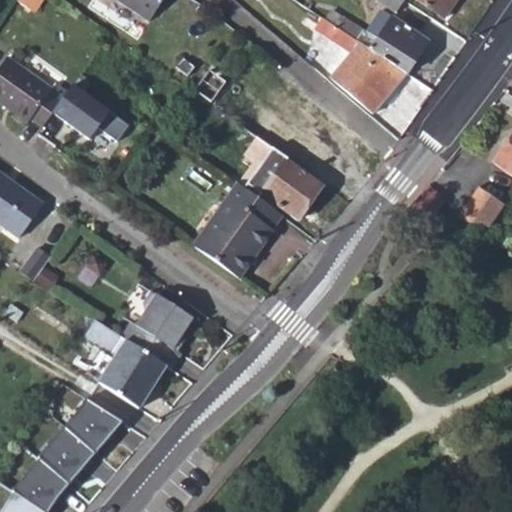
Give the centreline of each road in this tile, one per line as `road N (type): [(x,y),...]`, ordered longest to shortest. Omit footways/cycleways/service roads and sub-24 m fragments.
road 1 (tertiary): [(277,342),(511,35)]
road 2 (unclassified): [(0,135),(277,342)]
road 3 (tertiary): [(123,511),(277,342)]
